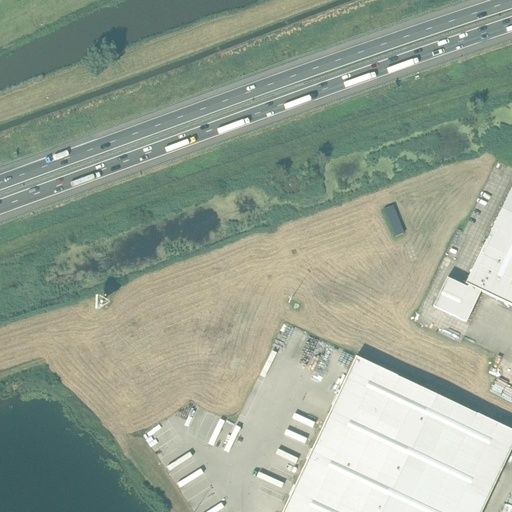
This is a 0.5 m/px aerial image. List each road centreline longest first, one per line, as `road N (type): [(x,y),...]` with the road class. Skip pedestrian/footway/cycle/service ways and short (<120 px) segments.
road 1 (motorway): [(0,207),(511,25)]
road 2 (motorway): [(511,2),(0,182)]
